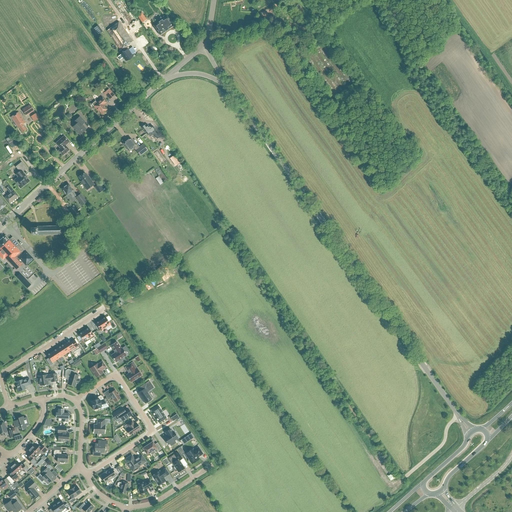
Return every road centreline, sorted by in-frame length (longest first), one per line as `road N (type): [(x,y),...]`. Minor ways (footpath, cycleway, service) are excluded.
road 1 (tertiary): [(460,418),(227,86)]
road 2 (tertiary): [(0,227),(165,78)]
road 3 (residential): [(74,401),(114,376),(151,428),(85,475)]
road 4 (residential): [(9,406),(1,375),(102,308)]
road 5 (track): [(46,184),(127,301)]
